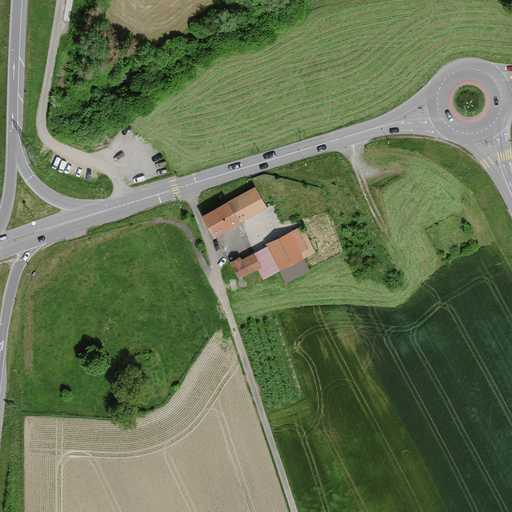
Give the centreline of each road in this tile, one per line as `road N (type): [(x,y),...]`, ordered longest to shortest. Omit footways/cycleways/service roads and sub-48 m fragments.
road 1 (motorway): [(78,511),(172,445),(193,406),(198,346),(176,230),(210,177)]
road 2 (motorway): [(116,200),(156,343),(141,408),(92,451),(62,460),(0,450)]
road 3 (secondary): [(157,194),(153,251),(168,329),(162,359),(134,391),(93,411),(0,405)]
road 4 (secondary): [(439,108),(210,177)]
road 5 (track): [(234,328),(294,511)]
road 6 (motorway): [(12,147),(18,0)]
road 7 (track): [(348,136),(375,214),(407,270)]
road 8 (track): [(234,328),(195,208)]
